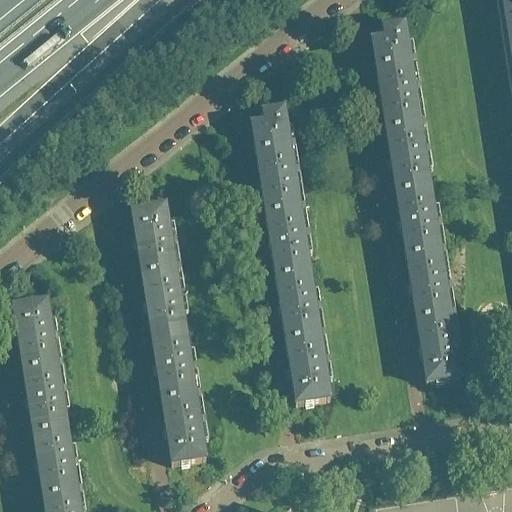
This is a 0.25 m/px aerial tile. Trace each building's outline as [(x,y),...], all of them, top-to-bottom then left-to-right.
[(511,0),(500,0),(508,49),(511,48),(511,0)] [(409,65),(404,30),(406,29),(406,28),(396,30),(381,32),(381,33),(382,33),(384,42),(371,44),(375,70),(409,65)] [(420,128),(409,65),(375,70),(385,134),(420,128)] [(289,149),(284,114),(286,113),(286,112),(283,113),(261,116),(261,117),(262,117),(264,126),(251,128),(255,154),(289,149)] [(430,192),(420,128),(385,134),(395,197),(430,192)] [(299,213),(289,149),(255,154),(265,218),(299,213)] [(440,255),(430,192),(395,197),(405,261),(440,255)] [(130,215),(141,278),(175,273),(165,209),(130,215)] [(309,276),(299,213),(265,218),(275,282),(309,276)] [(450,319),(440,255),(405,261),(415,324),(450,319)] [(185,336),(175,273),(141,278),(151,342),(185,336)] [(319,340),(309,276),(275,282),(285,345),(319,340)] [(12,311),(22,374),(57,369),(47,305),(12,311)] [(460,383),(450,319),(415,324),(425,388),(460,383)] [(195,400),(185,336),(151,342),(161,405),(195,400)] [(329,403),(319,340),(285,345),(295,409),(329,403)] [(67,432),(57,369),(22,374),(32,438),(67,432)] [(161,405),(171,469),(205,463),(195,400),(161,405)] [(77,496),(67,432),(32,438),(42,501),(77,496)] [(42,501),(43,511),(79,511),(77,496),(42,501)]
